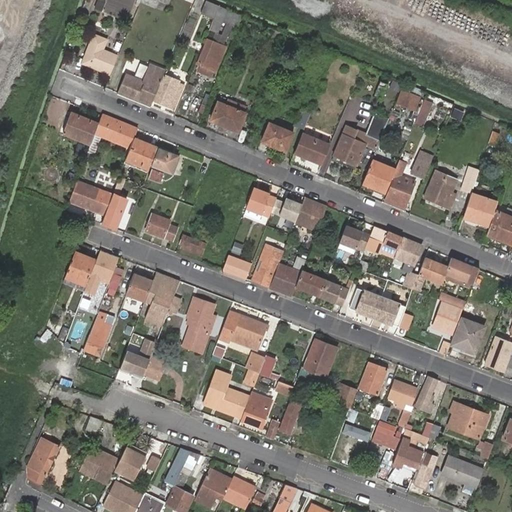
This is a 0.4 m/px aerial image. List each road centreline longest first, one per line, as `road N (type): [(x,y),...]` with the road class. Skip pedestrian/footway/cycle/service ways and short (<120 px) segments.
road 1 (residential): [(511,267),(67,85)]
road 2 (residential): [(511,393),(99,236)]
road 3 (residential): [(425,511),(112,400)]
